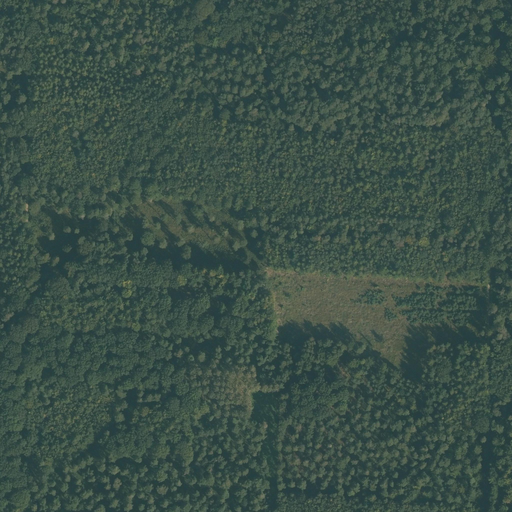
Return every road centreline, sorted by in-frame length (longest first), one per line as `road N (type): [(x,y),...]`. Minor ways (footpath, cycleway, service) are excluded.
road 1 (track): [(490,0),(483,511)]
road 2 (track): [(26,306),(109,219),(136,133),(218,0)]
road 3 (track): [(26,306),(30,0)]
road 4 (track): [(21,511),(26,306)]
